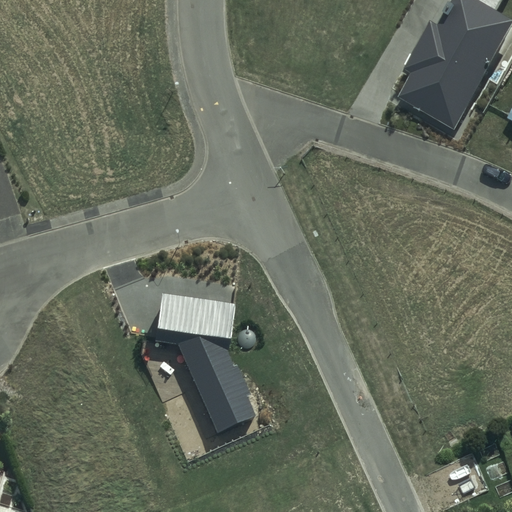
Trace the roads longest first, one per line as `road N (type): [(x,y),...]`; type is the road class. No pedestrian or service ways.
road 1 (residential): [(258,201),(405,511)]
road 2 (residential): [(226,122),(256,117),(334,128),(511,193)]
road 3 (residential): [(258,201),(105,240),(0,283)]
road 4 (residential): [(199,0),(211,82),(226,122)]
